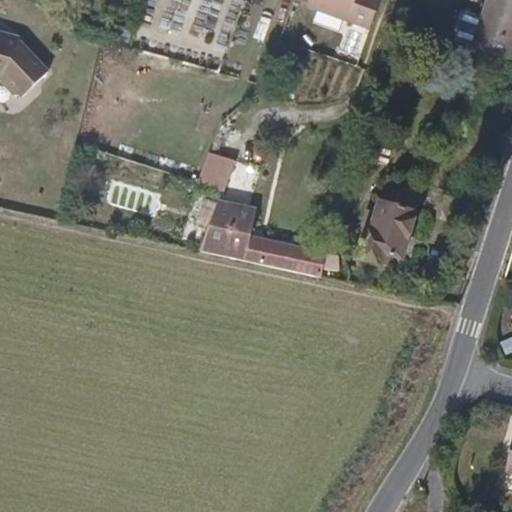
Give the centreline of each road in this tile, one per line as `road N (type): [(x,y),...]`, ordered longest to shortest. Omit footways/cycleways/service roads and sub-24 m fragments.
road 1 (residential): [(456,376),(511,199)]
road 2 (residential): [(386,511),(456,376)]
